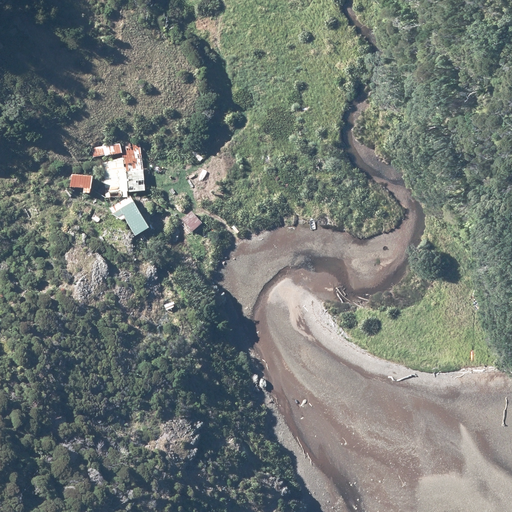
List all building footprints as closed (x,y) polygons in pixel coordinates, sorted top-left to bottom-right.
[(102,163),(105,197),(127,195),(126,190),(144,189),(140,141),(121,145),(124,156),(102,163)] [(103,145),(91,148),(93,157),(105,154),(105,156),(122,152),(120,143),(113,144),(113,142),(103,144),(103,145)] [(90,192),(93,174),(72,173),(69,190),(75,191),(76,187),(84,187),(83,192),(90,192)] [(149,226),(130,195),(111,207),(113,215),(122,219),(125,217),(136,234),(149,226)] [(202,223),(192,210),(183,218),(193,230),(202,223)]
